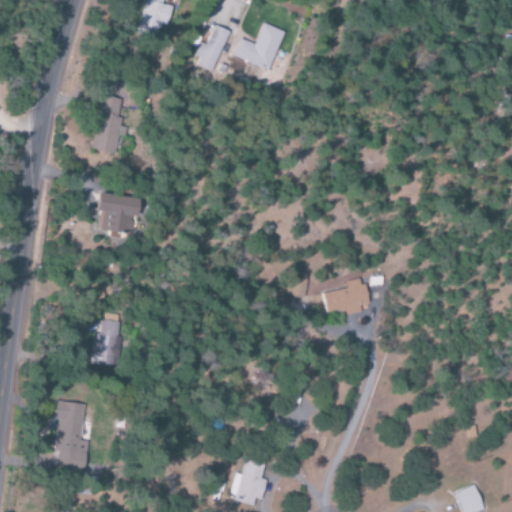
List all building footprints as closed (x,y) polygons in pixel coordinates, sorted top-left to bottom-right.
[(162,0),(142,0),(134,32),(155,38),(159,25),(165,27),(170,7),(161,4),(162,0)] [(229,57),(265,72),(282,32),(260,24),(251,45),(236,39),(229,57)] [(192,56),(199,59),(195,66),(209,72),(227,32),(212,26),(203,45),(198,43),(192,56)] [(511,96),(500,93),(493,119),(511,123),(511,96)] [(121,101),(100,96),(88,149),(112,154),(116,136),(122,137),(124,128),(115,126),(121,101)] [(133,200),(92,193),(90,211),(99,212),(96,231),(128,236),(133,200)] [(302,298),(305,274),(292,272),(289,296),(302,298)] [(342,310),(343,316),(358,313),(357,306),(364,305),(359,279),(342,282),(343,290),(319,294),(323,314),(342,310)] [(90,334),(89,365),(110,366),(110,358),(118,359),(120,322),(99,321),(98,335),(90,334)] [(81,406),(51,402),(49,419),(55,420),(51,454),(55,455),(53,469),(81,473),(85,442),(77,441),(81,406)] [(250,507),(251,499),(259,501),(263,481),(258,480),(262,465),(242,461),(238,475),(232,474),(226,502),(250,507)] [(452,493),(457,511),(479,511),(480,511),(472,486),(452,493)]
